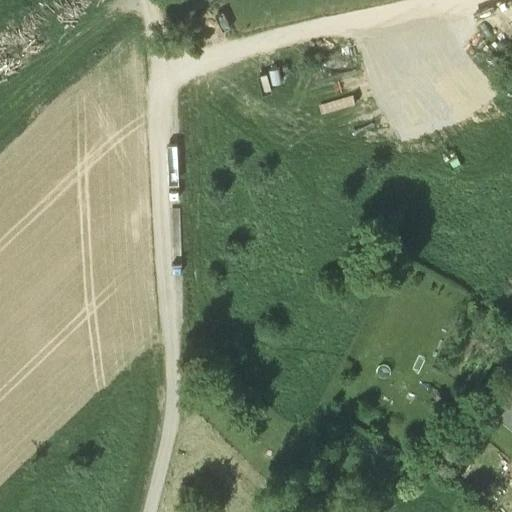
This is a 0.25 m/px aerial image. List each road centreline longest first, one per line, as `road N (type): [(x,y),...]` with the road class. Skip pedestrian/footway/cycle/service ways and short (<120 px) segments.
road 1 (track): [(145,0),(162,59),(177,412),(152,511)]
road 2 (track): [(162,59),(463,0)]
